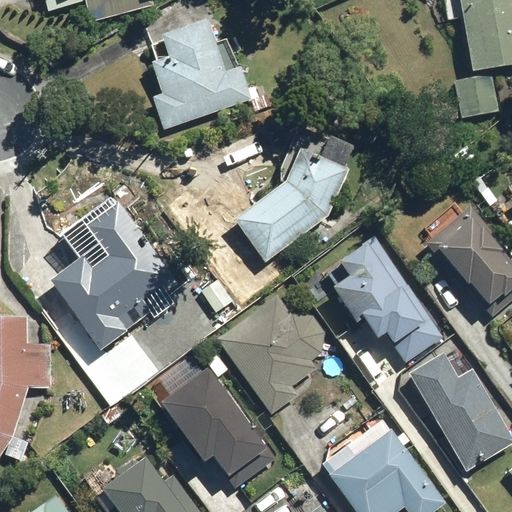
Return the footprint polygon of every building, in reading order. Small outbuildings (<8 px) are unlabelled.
[(44,0),(49,16),(84,7),(88,23),(146,8),(144,0),(44,0)] [(511,0),(459,0),(470,77),(511,70),(511,0)] [(162,134),(249,102),(236,67),(227,71),(208,20),(158,39),(166,61),(148,67),(158,96),(149,99),(162,134)] [(494,79),(453,83),(457,121),(498,116),(494,79)] [(302,154),(281,183),(231,224),(264,266),(322,219),(344,173),(302,154)] [(80,258),(48,282),(103,352),(124,335),(132,346),(151,331),(143,319),(183,288),(117,203),(82,230),(103,257),(88,269),(80,258)] [(511,306),(511,262),(469,208),(422,246),(444,274),(449,271),(490,324),(511,306)] [(442,340),(372,241),(334,268),(343,281),(329,292),(378,361),(389,353),(400,369),(442,340)] [(287,288),(214,343),(271,419),(325,379),(328,384),(348,369),(287,288)] [(25,319),(0,320),(0,458),(14,440),(26,389),(48,390),(50,345),(28,344),(25,319)] [(441,355),(406,375),(463,472),(511,443),(511,440),(471,371),(456,380),(441,355)] [(166,378),(146,393),(204,469),(214,462),(237,492),(278,461),(203,364),(173,387),(166,378)] [(432,511),(442,505),(380,421),(317,467),(349,511),(401,511),(402,511),(432,511)] [(116,480),(93,497),(103,511),(196,511),(179,488),(169,495),(144,460),(134,467),(130,461),(112,474),(116,480)] [(511,466),(503,473),(511,484),(511,466)] [(62,511),(52,499),(34,511),(62,511)]
